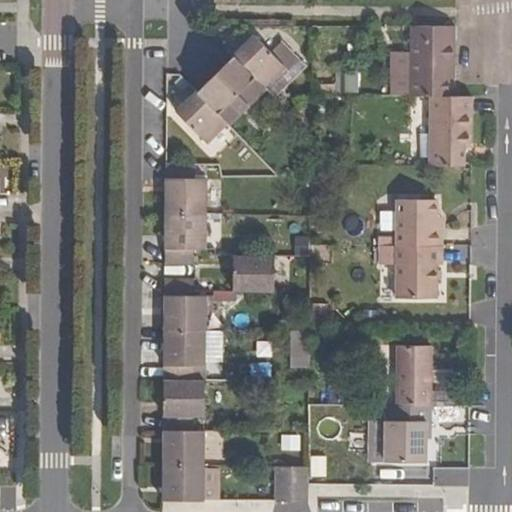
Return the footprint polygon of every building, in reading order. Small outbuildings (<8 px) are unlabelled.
[(412,56),(411,96),(428,97),(448,97),(448,91),(448,69),(454,69),(455,28),(412,28),(412,56)] [(234,55),(264,86),(282,67),(253,37),(234,55)] [(197,92),(226,123),(264,86),(234,55),(197,92)] [(411,96),(412,56),(391,56),(391,96),(411,96)] [(341,71),(341,91),(355,91),(355,70),(341,71)] [(177,111),(206,142),(226,123),(197,92),(177,111)] [(428,97),(427,167),(463,167),(463,163),(464,145),(471,145),(472,97),(448,97),(428,97)] [(166,165),(165,215),(206,215),(206,181),(194,181),(194,165),(166,165)] [(398,201),(397,246),(440,247),(441,229),(435,230),(436,218),(436,201),(398,201)] [(165,215),(165,265),(172,265),(193,265),(194,249),(205,249),(206,215),(165,215)] [(397,263),(397,296),(436,296),(436,266),(441,266),(440,247),(397,246),(381,246),(381,262),(397,263)] [(233,256),(233,292),(273,292),(274,256),(233,256)] [(165,280),(165,296),(193,296),(193,280),(172,281),(165,280)] [(164,309),(164,331),(205,331),(207,332),(207,312),(213,312),(213,297),(193,296),(165,296),(164,309)] [(164,331),(164,381),(193,382),(193,365),(205,366),(205,363),(222,363),(222,334),(205,334),(205,331),(164,331)] [(287,368),(307,368),(308,344),(288,343),(287,368)] [(399,345),(398,405),(430,406),(431,345),(399,345)] [(164,381),(164,431),(193,431),(193,416),(204,416),(205,382),(193,382),(164,381)] [(386,421),(387,463),(427,463),(427,438),(426,422),(432,422),(432,406),(430,406),(398,405),(392,406),(392,422),(386,421)] [(371,421),(372,463),(387,463),(386,421),(371,421)] [(164,431),(163,466),(204,467),(205,432),(193,431),(164,431)] [(163,466),(163,502),(204,502),(204,500),(204,469),(204,467),(163,466)] [(277,467),(277,502),(292,503),(293,467),(277,467)] [(293,467),(292,503),(307,503),(308,485),(308,467),(293,467)] [(204,500),(216,500),(216,468),(204,469),(204,500)]
